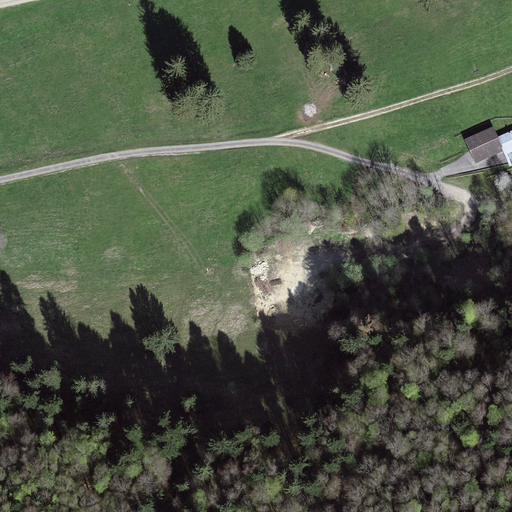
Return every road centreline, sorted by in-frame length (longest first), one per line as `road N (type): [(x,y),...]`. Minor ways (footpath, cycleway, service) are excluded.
road 1 (track): [(406,250),(466,228),(481,206),(429,179),(283,141),(134,154),(0,181)]
road 2 (track): [(283,141),(511,70)]
